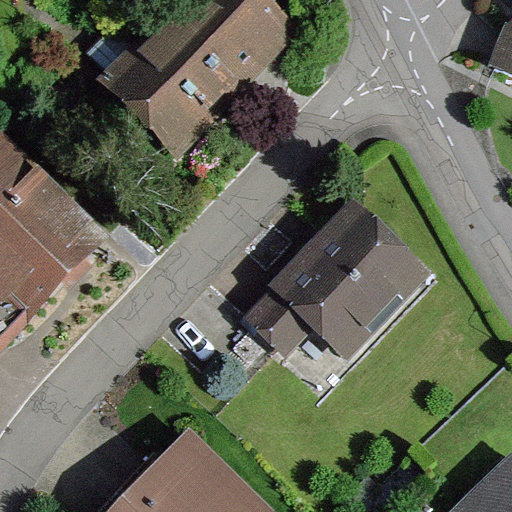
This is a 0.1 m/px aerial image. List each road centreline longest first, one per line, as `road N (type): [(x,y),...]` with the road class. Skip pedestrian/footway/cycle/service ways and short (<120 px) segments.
road 1 (residential): [(397,53),(141,313),(33,433),(0,489)]
road 2 (residential): [(397,53),(511,247)]
